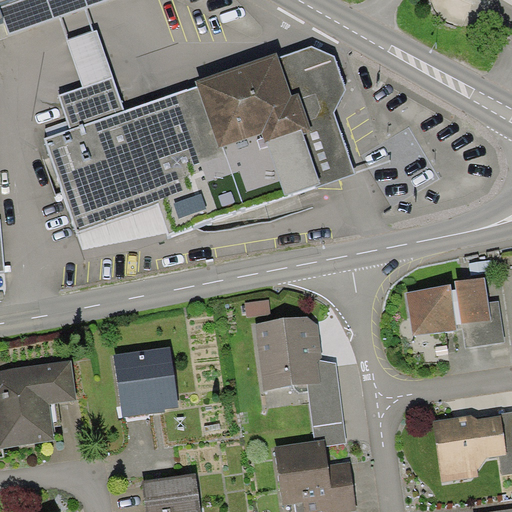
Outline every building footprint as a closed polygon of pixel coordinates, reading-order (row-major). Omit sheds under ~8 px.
[(12,0),(0,4),(0,14),(2,20),(8,38),(116,0),(12,0)] [(0,0),(0,21),(2,20),(0,14),(0,4),(12,0),(0,0)] [(71,133),(124,114),(96,33),(67,43),(83,89),(58,97),(71,133)] [(238,213),(356,174),(333,113),(347,89),(337,58),(311,48),(194,90),(124,114),(71,133),(46,142),(77,233),(155,206),(166,238),(238,213)] [(415,338),(458,331),(457,326),(462,325),(466,348),(505,342),(498,301),(492,302),(494,317),(492,318),(486,280),(456,285),(457,293),(452,293),(451,288),(408,295),(415,338)] [(270,301),(246,304),(248,319),(272,316),(270,301)] [(254,327),(263,394),(307,389),(312,432),(347,428),(339,361),(320,363),(318,339),(316,325),(308,319),(254,327)] [(169,352),(113,359),(121,416),(155,412),(177,409),(169,352)] [(69,363),(0,372),(0,456),(5,455),(4,449),(54,442),(48,404),(74,400),(69,363)] [(478,469),(487,460),(498,459),(501,478),(511,475),(511,414),(498,416),(498,419),(477,422),(472,417),(435,424),(445,483),(479,477),(478,469)] [(316,444),(275,450),(284,505),(295,503),(296,511),(346,511),(357,510),(350,465),(327,468),(324,447),(346,444),(347,428),(312,432),(316,444)] [(200,511),(196,478),(142,484),(145,511),(200,511)]
